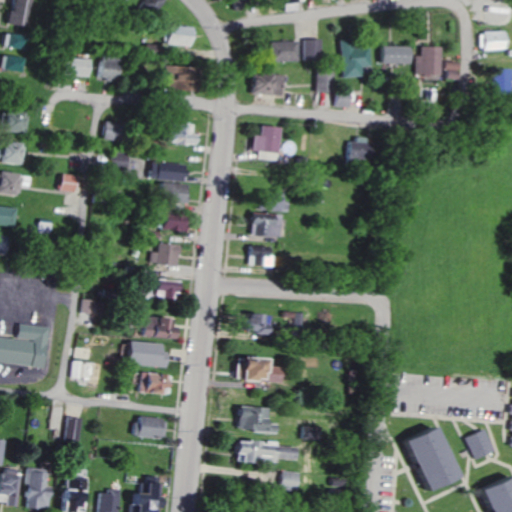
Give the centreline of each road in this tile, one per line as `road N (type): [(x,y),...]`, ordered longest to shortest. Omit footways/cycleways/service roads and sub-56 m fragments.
road 1 (residential): [(189,511),(229,68),(190,0)]
road 2 (residential): [(99,99),(434,129),(451,121),(463,83)]
road 3 (residential): [(372,511),(384,331),(376,300),(211,284)]
road 4 (residential): [(463,83),(463,19),(442,3),(215,33)]
road 5 (residential): [(62,397),(99,99)]
